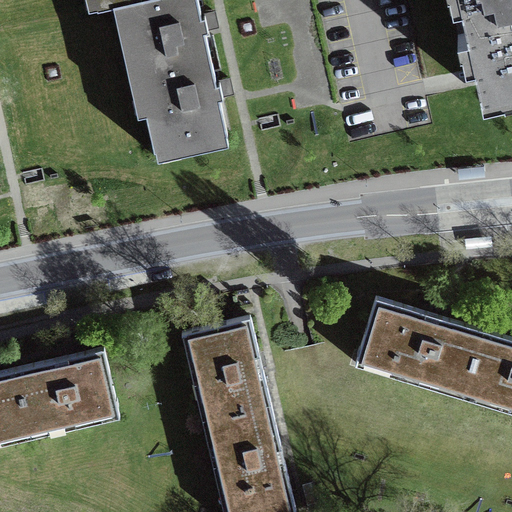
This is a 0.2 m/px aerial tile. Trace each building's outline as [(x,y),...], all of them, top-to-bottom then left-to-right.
[(198,0),(127,0),(122,1),(138,72),(211,55),(203,21),(198,0)] [(511,0),(461,0),(482,90),(511,83),(511,0)] [(218,89),(211,55),(138,72),(155,148),(228,131),(218,89)] [(356,362),(463,394),(483,328),(440,315),(376,295),(356,362)] [(182,331),(205,427),(272,411),(262,367),(249,315),(182,331)] [(511,336),(483,328),(463,394),(511,409),(511,336)] [(8,368),(24,437),(119,414),(103,346),(58,356),(8,368)] [(0,442),(24,437),(8,368),(0,370),(0,442)] [(284,461),(272,411),(205,427),(224,511),(281,511),(295,509),(284,461)]
